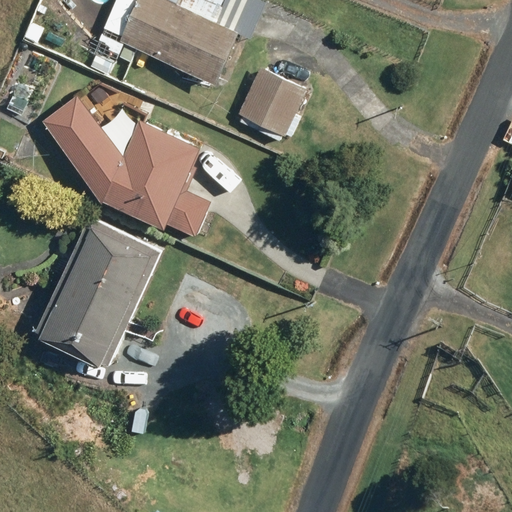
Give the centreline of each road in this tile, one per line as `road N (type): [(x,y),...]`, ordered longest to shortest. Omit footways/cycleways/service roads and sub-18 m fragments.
road 1 (unclassified): [(498,0),(373,285),(303,511)]
road 2 (unknown): [(402,221),(511,300)]
